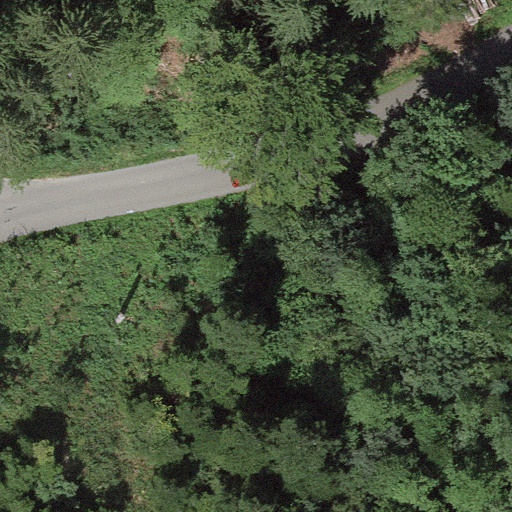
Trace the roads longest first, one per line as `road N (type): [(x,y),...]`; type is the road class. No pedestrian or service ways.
road 1 (unclassified): [(0,215),(245,170),(341,143),(511,50)]
road 2 (track): [(245,170),(382,226),(511,262)]
